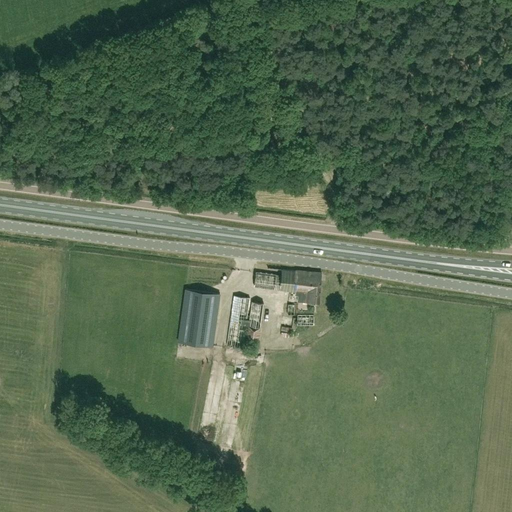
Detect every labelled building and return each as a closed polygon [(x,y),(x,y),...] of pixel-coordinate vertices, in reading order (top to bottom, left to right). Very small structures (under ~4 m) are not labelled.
[(256,271),(254,286),(299,292),(297,300),(318,303),(322,273),(283,268),(282,275),(256,271)] [(212,346),(220,293),(185,288),(178,341),(212,346)] [(261,327),(264,302),(251,301),(249,319),(247,319),(251,297),(233,295),(226,345),(242,347),(241,352),(255,353),(255,348),(257,348),(260,327),(261,327)] [(297,314),(297,325),(313,325),(313,314),(297,314)] [(281,330),(280,336),(293,337),(293,333),(291,333),(292,328),(281,327),(281,330)]
